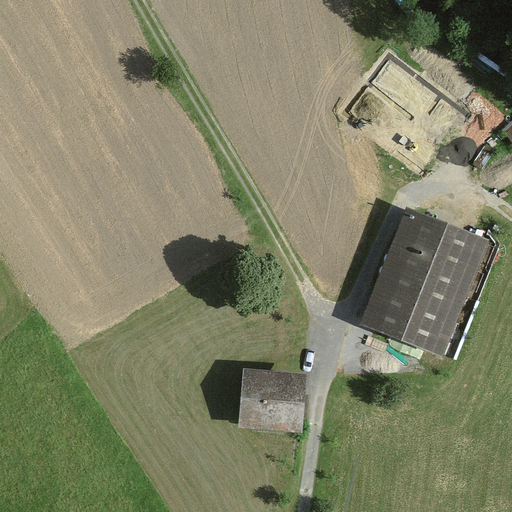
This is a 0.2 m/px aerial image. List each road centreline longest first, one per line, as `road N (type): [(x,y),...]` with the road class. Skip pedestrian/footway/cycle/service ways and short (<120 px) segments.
road 1 (track): [(307,511),(324,362),(401,199),(422,184),(477,194),(511,217)]
road 2 (track): [(137,0),(299,279),(324,362)]
